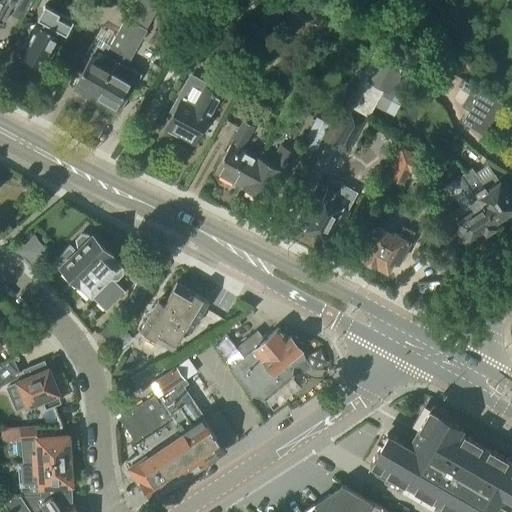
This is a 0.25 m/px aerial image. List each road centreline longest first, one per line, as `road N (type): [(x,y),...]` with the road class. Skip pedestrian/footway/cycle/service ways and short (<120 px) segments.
road 1 (secondary): [(428,353),(0,130)]
road 2 (tertiary): [(428,353),(183,511)]
road 3 (residential): [(111,511),(86,362),(62,327),(0,269)]
road 4 (unknown): [(305,433),(351,478),(413,511)]
